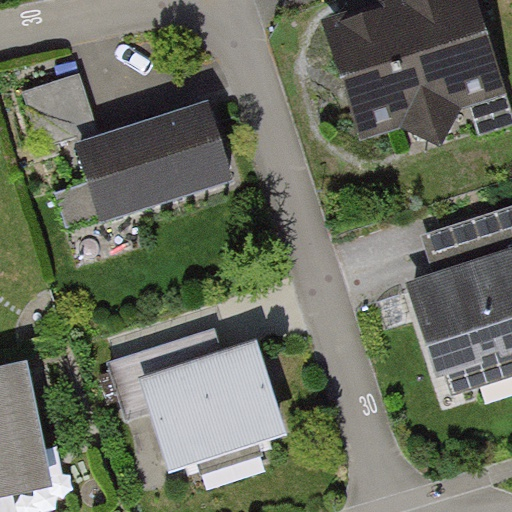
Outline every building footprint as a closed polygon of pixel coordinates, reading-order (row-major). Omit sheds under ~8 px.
[(478,0),(414,0),(322,30),(359,147),(402,134),(442,154),(461,115),(510,100),(478,0)] [(25,95),(43,151),(80,139),(83,149),(102,143),(81,78),(25,95)] [(102,233),(236,191),(209,109),(102,143),(83,149),(76,151),(87,188),(56,198),(67,232),(98,222),(102,233)] [(435,281),(407,290),(437,384),(511,359),(511,210),(422,240),(435,281)] [(291,444),(259,347),(226,358),(218,333),(108,369),(127,428),(153,420),(173,481),(291,444)] [(0,507),(55,496),(29,372),(0,377),(0,507)]
